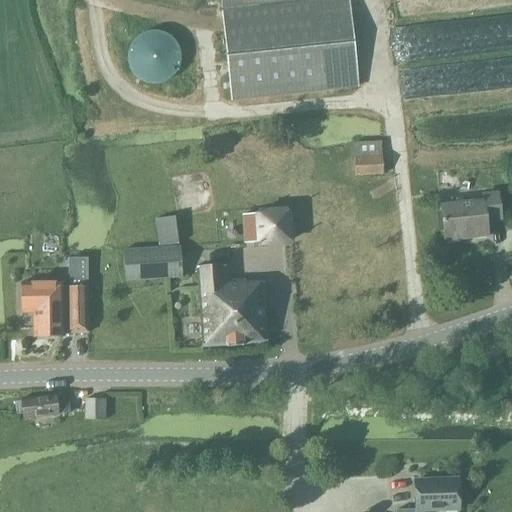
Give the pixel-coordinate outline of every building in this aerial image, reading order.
[(317,0),(219,0),(230,99),(358,86),(349,0),(319,0),(317,0)] [(183,57),(183,56),(182,51),(181,47),(176,40),(173,37),(169,35),(164,34),(160,33),(155,33),(151,35),(144,39),(140,44),(139,46),(137,51),(136,56),(138,64),(140,68),(143,72),(149,77),(154,79),(158,79),(163,79),(168,78),(175,73),(179,69),(181,66),(183,57)] [(415,78),(416,87),(439,84),(438,76),(415,78)] [(383,140),(353,142),(356,176),(386,174),(383,140)] [(486,220),(501,218),(498,191),(481,193),(481,198),(439,203),(443,240),(487,235),(486,220)] [(257,213),(257,214),(243,215),(245,243),(259,242),(259,243),(289,241),(287,211),(257,213)] [(158,220),(161,247),(180,245),(177,218),(158,220)] [(128,281),(184,279),(183,248),(127,251),(128,281)] [(227,282),(226,268),(201,269),(204,349),(267,346),(264,283),(244,283),(244,281),(227,282)] [(28,282),(22,282),(22,311),(34,311),(34,335),(62,335),(62,298),(69,298),(69,287),(63,287),(63,281),(56,281),(28,282)] [(68,337),(61,337),(61,354),(89,355),(89,346),(86,346),(87,288),(69,287),(68,337)] [(70,415),(69,403),(58,404),(56,397),(23,401),(26,421),(70,415)] [(104,419),(104,400),(84,399),(84,419),(104,419)] [(415,509),(395,510),(395,511),(423,511),(458,510),(457,479),(414,480),(415,509)]
